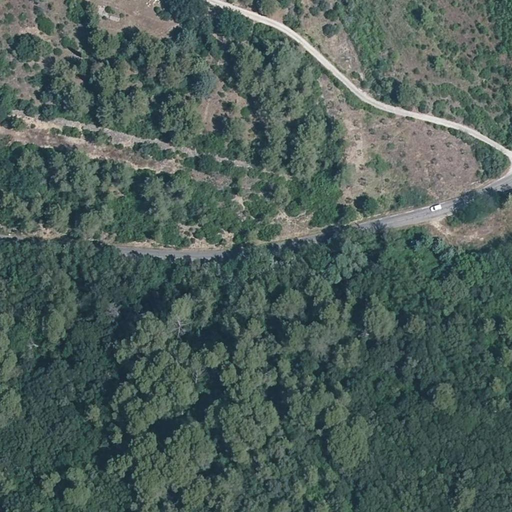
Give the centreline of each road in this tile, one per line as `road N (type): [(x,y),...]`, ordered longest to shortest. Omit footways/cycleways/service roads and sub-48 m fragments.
road 1 (tertiary): [(511,177),(440,211),(237,260),(0,242)]
road 2 (track): [(511,156),(449,123),(375,103),(283,27),(210,0)]
